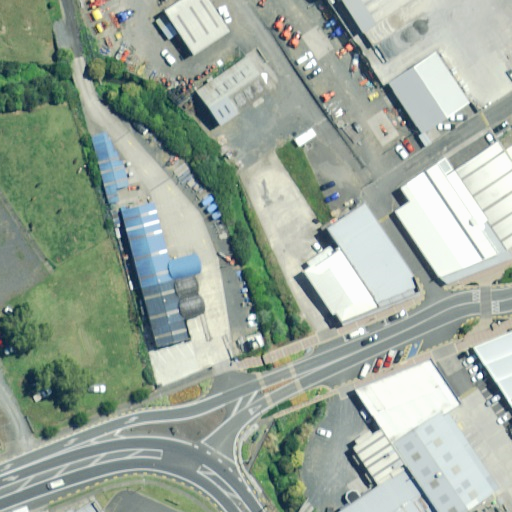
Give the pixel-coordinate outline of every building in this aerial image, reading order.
[(225,31),(206,0),(173,0),(158,9),(185,55),(225,31)] [(398,7),(393,0),(331,0),(355,36),(398,7)] [(423,48),(407,25),(356,58),(372,82),(423,48)] [(461,104),(426,52),(377,84),(412,136),(461,104)] [(239,58),(185,97),(209,131),(264,91),(239,58)] [(120,199),(104,137),(81,143),(97,205),(120,199)] [(511,174),(491,143),(442,175),(495,254),(511,242),(511,174)] [(430,283),(490,264),(424,165),(391,187),(400,202),(383,213),(430,283)] [(176,340),(142,205),(104,215),(139,349),(176,340)] [(324,322),(406,292),(354,206),(316,229),(328,249),(292,270),(324,322)] [(511,328),(467,348),(506,420),(511,428),(511,328)] [(452,412),(419,364),(345,394),(370,432),(394,467),(424,511),(461,511),(490,493),(441,419),(452,412)] [(394,467),(370,432),(339,453),(363,488),(394,467)] [(389,511),(408,500),(391,476),(336,511),(389,511)] [(415,511),(408,500),(389,511),(415,511)]
